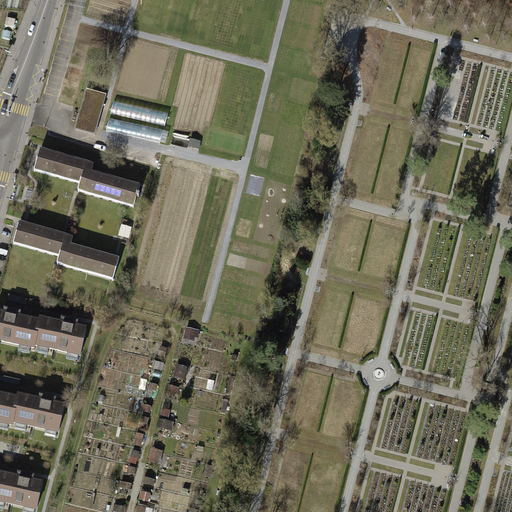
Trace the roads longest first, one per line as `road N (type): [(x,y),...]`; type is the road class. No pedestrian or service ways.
road 1 (track): [(511,59),(354,21),(348,47),(355,106),(255,511)]
road 2 (track): [(345,511),(376,387),(391,378),(383,361),(417,220),(406,194),(444,39)]
road 3 (track): [(287,0),(205,321)]
road 4 (track): [(511,129),(490,214),(480,219),(421,204),(398,216),(335,198)]
road 5 (track): [(130,511),(175,335),(151,318),(120,318)]
road 6 (track): [(453,511),(511,305)]
road 7 (track): [(244,169),(128,150),(45,121)]
road 8 (track): [(120,318),(60,511)]
road 9 (track): [(490,214),(508,221),(465,396)]
road 10 (track): [(79,18),(270,67)]
road 11 (track): [(485,315),(316,272)]
road 12 (track): [(274,433),(443,475)]
road 13 (track): [(355,106),(507,145)]
road 14 (secondary): [(1,143),(48,0)]
road 15 (track): [(98,142),(137,0)]
road 16 (track): [(477,511),(511,380)]
